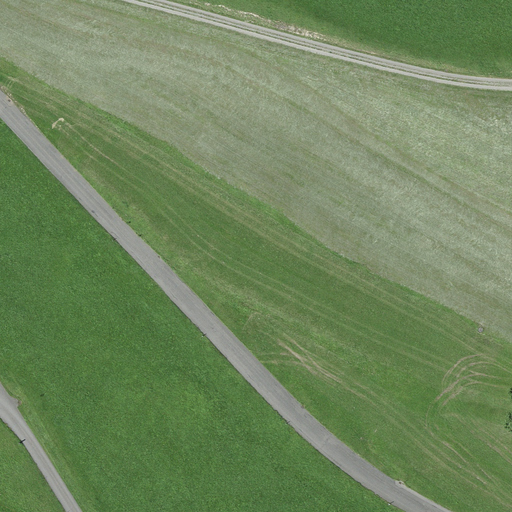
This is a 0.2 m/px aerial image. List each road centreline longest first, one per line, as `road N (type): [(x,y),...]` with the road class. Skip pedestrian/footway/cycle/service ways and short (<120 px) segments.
road 1 (tertiary): [(0,104),(268,387),(334,449),(431,511)]
road 2 (track): [(144,0),(511,90)]
road 3 (track): [(0,403),(72,511)]
